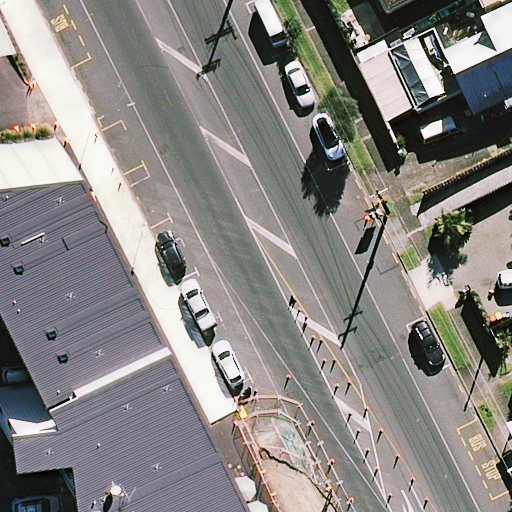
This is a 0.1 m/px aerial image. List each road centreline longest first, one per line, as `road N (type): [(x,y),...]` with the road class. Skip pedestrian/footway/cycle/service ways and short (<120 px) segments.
road 1 (secondary): [(185,0),(440,511)]
road 2 (secondary): [(363,511),(115,0)]
